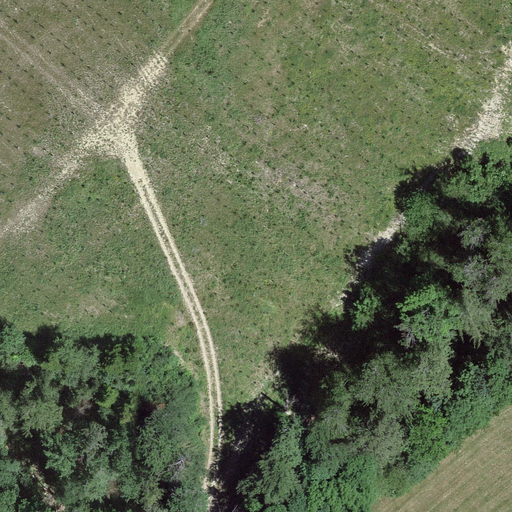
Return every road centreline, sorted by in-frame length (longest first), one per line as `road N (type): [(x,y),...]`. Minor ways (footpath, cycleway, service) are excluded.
road 1 (track): [(122,138),(204,335),(214,427),(202,511)]
road 2 (track): [(74,511),(49,448),(0,363)]
